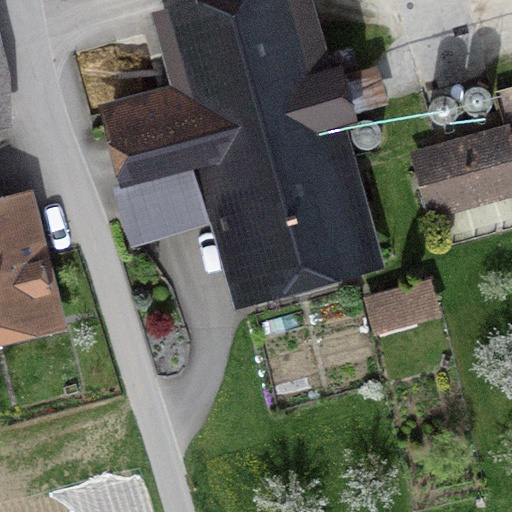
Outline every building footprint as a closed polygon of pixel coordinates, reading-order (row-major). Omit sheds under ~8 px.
[(380,268),(299,0),(211,0),(159,16),(180,84),(95,109),(138,252),(214,229),(238,310),(380,268)] [(0,65),(0,124),(14,120),(0,65)] [(511,193),(511,130),(511,127),(410,153),(426,216),(511,193)] [(0,342),(55,330),(25,194),(0,199),(0,342)] [(428,282),(364,302),(374,336),(438,316),(428,282)]
